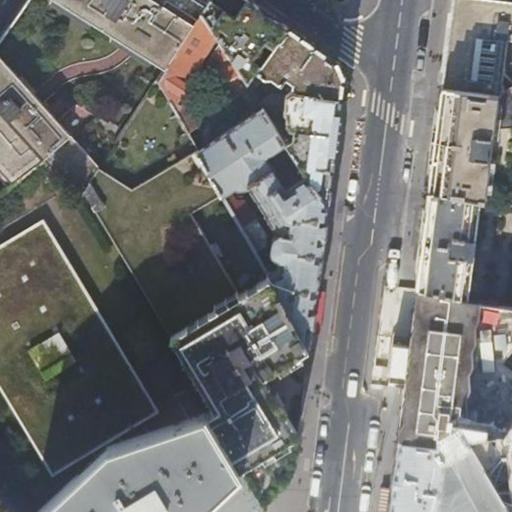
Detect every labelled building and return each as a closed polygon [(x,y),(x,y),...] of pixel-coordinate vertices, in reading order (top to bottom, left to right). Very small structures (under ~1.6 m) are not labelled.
[(30,0),(0,45),(0,58),(101,170),(158,80),(201,14),(206,5),(198,0),(30,0)] [(251,0),(209,0),(206,5),(201,14),(247,85),(288,26),(255,3),(251,0)] [(511,80),(500,73),(511,40),(511,39),(511,0),(452,0),(448,38),(442,85),(498,93),(501,93),(511,86),(511,80)] [(247,85),(201,14),(158,80),(188,133),(199,127),(186,105),(183,106),(177,103),(205,61),(210,65),(232,99),(249,88),(247,85)] [(310,42),(288,26),(247,85),(249,88),(254,95),(265,79),(267,80),(271,76),(282,84),(286,78),(293,83),(293,90),(318,93),(318,94),(340,97),(342,84),(343,76),(336,61),(310,42)] [(101,170),(0,58),(0,111),(45,163),(80,202),(86,193),(101,170)] [(498,93),(442,85),(441,97),(436,134),(431,177),(429,189),(480,199),(484,200),(494,128),(498,93)] [(335,138),(340,97),(318,94),(318,93),(293,90),(292,91),(287,95),(286,96),(272,94),(259,102),(264,110),(268,116),(284,118),(284,114),(287,117),(286,124),(291,131),(293,131),(293,138),(286,143),(303,170),(306,174),(327,205),(335,138)] [(286,143),(268,116),(264,110),(198,151),(223,195),(230,191),(236,187),(271,165),(265,157),(281,147),(283,151),(281,152),(295,175),(303,170),(286,143)] [(45,163),(0,111),(0,160),(19,182),(45,163)] [(132,189),(101,170),(86,193),(214,407),(206,412),(263,506),(294,476),(296,456),(299,433),(264,375),(309,348),(310,347),(269,275),(256,253),(223,195),(198,151),(132,189)] [(285,187),(271,165),(236,187),(237,189),(246,188),(248,187),(265,214),(264,215),(277,235),(274,236),(273,237),(272,238),(272,239),(271,240),(271,241),(271,242),(271,243),(272,250),(267,253),(270,259),(274,257),(274,258),(275,258),(277,259),(278,259),(278,269),(269,275),(310,347),(321,256),(327,205),(306,174),(285,187)] [(480,199),(429,189),(427,208),(419,269),(417,287),(467,298),(480,199)] [(235,200),(230,191),(223,195),(256,253),(266,247),(266,236),(244,199),(235,200)] [(98,453),(120,440),(116,433),(155,409),(45,226),(0,253),(0,378),(54,470),(94,446),(98,453)] [(511,511),(511,306),(467,298),(417,287),(414,310),(401,410),(398,440),(437,444),(439,434),(459,423),(488,474),(511,511)] [(205,410),(120,440),(98,453),(34,511),(256,511),(263,506),(206,412),(205,410)] [(437,444),(398,440),(392,482),(388,511),(438,511),(445,464),(466,451),(481,478),(488,474),(459,423),(439,434),(437,444)] [(511,511),(488,474),(481,478),(494,500),(495,508),(470,511),(511,511)] [(0,511),(16,511),(0,489),(0,511)]
